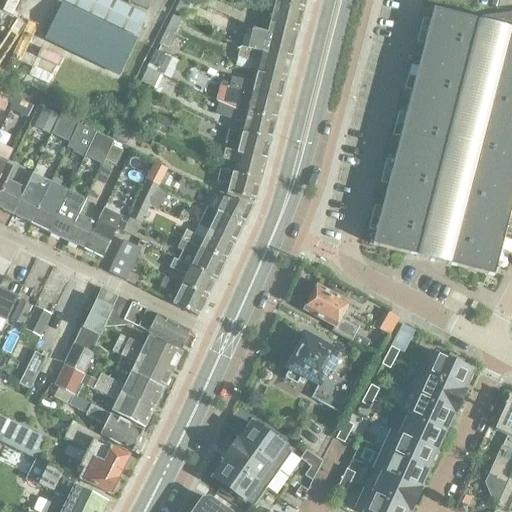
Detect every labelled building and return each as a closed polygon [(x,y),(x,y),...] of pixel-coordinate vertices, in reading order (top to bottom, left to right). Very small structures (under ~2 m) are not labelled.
[(11,15),(18,0),(6,0),(2,11),(11,15)] [(146,14),(116,0),(62,0),(63,0),(136,35),(146,14)] [(125,0),(147,11),(152,0),(125,0)] [(179,0),(174,11),(184,16),(189,19),(197,3),(192,0),(190,0),(179,0)] [(261,19),(270,21),(269,23),(298,31),(303,11),(274,4),(265,0),(261,19)] [(274,4),(303,11),(305,0),(265,0),(274,4)] [(137,40),(61,3),(45,38),(120,74),(137,40)] [(433,9),(385,193),(372,244),(417,256),(448,264),(493,275),(511,205),(511,12),(479,17),(478,20),(433,9)] [(165,29),(175,34),(182,19),(172,15),(165,29)] [(298,31),(269,23),(267,31),(252,27),(247,48),(291,59),(298,31)] [(175,34),(165,29),(158,45),(167,50),(175,34)] [(257,72),(286,80),(291,59),(247,48),(240,46),(237,57),(259,63),(257,72)] [(166,54),(155,50),(148,64),(159,69),(166,54)] [(161,74),(147,67),(140,82),(154,88),(161,74)] [(286,80),(257,72),(254,82),(231,76),(228,88),(241,91),(242,90),(281,100),(286,80)] [(138,85),(137,86),(135,91),(133,95),(130,93),(126,101),(129,103),(129,104),(140,109),(149,91),(138,85)] [(0,90),(0,108),(4,110),(11,96),(0,90)] [(237,110),(276,120),(281,100),(242,90),(241,91),(237,110)] [(27,117),(32,106),(14,98),(9,108),(27,117)] [(140,109),(129,104),(122,117),(133,123),(140,109)] [(60,115),(59,115),(43,108),(34,127),(51,135),(51,134),(60,115)] [(276,120),(237,110),(234,120),(244,123),(242,132),(242,133),(271,140),(276,120)] [(69,142),(78,123),(60,114),(59,115),(60,115),(51,134),(69,142)] [(134,129),(119,122),(111,137),(127,144),(134,129)] [(96,132),(78,123),(69,142),(86,151),(87,151),(96,132)] [(237,153),(266,160),(271,140),(242,133),(242,132),(228,129),(225,141),(239,144),(237,152),(237,153)] [(82,160),(97,166),(98,167),(109,143),(108,143),(110,138),(96,132),(87,151),(86,151),(82,160)] [(123,150),(122,150),(124,147),(113,141),(111,145),(104,160),(116,166),(123,150)] [(0,174),(0,175),(10,155),(12,150),(0,143),(0,174)] [(261,180),(266,160),(237,153),(237,152),(224,149),(222,159),(235,162),(232,172),(232,173),(261,180)] [(145,180),(158,186),(167,169),(154,163),(145,180)] [(4,182),(0,190),(0,208),(12,215),(32,175),(13,166),(5,183),(4,182)] [(226,193),(256,201),(261,180),(232,173),(232,172),(219,169),(217,181),(229,184),(227,193),(226,193)] [(32,175),(12,215),(30,223),(50,183),(32,175)] [(158,186),(145,180),(137,197),(151,204),(150,205),(159,208),(164,196),(156,192),(158,186)] [(43,197),(30,223),(48,232),(67,192),(50,183),(43,197)] [(67,192),(48,232),(66,241),(86,200),(67,192)] [(207,208),(243,224),(253,205),(223,197),(214,194),(207,208)] [(135,202),(129,216),(142,222),(150,205),(151,204),(137,197),(135,202)] [(101,215),(92,210),(94,205),(86,200),(79,215),(66,241),(84,250),(97,223),(101,215)] [(243,224),(207,208),(197,226),(234,243),(243,224)] [(114,232),(118,223),(101,215),(97,223),(84,250),(102,258),(115,233),(114,232)] [(122,232),(135,237),(142,222),(129,216),(126,222),(126,223),(122,232)] [(197,226),(193,234),(185,230),(181,239),(226,261),(234,243),(197,226)] [(185,252),(181,260),(181,261),(217,279),(226,261),(181,239),(176,248),(185,252)] [(126,257),(135,261),(141,249),(122,240),(116,254),(125,258),(126,257)] [(125,258),(116,254),(107,272),(125,281),(135,261),(126,257),(125,258)] [(181,260),(178,258),(177,260),(174,258),(173,258),(169,268),(184,275),(180,284),(208,297),(217,279),(181,261),(181,260)] [(171,303),(198,316),(208,297),(180,284),(165,276),(159,287),(175,294),(171,303)] [(350,342),(365,350),(368,344),(370,340),(355,333),(359,326),(340,316),(348,302),(317,285),(303,310),(334,327),(352,337),(350,342)] [(17,295),(0,287),(0,318),(5,321),(17,295)] [(82,326),(99,334),(103,328),(110,314),(118,296),(100,288),(82,326)] [(110,314),(103,328),(126,326),(127,323),(148,332),(147,332),(180,349),(189,331),(156,315),(156,314),(118,296),(110,314)] [(19,299),(10,319),(22,326),(32,305),(19,299)] [(39,336),(50,314),(35,307),(24,329),(39,336)] [(387,311),(380,327),(392,332),(399,315),(387,311)] [(404,351),(415,328),(402,321),(391,345),(404,351)] [(82,326),(74,345),(90,353),(99,334),(82,326)] [(116,342),(172,370),(181,352),(148,336),(144,345),(119,334),(116,342)] [(303,334),(285,368),(288,369),(284,378),(296,385),(301,376),(317,385),(311,397),(336,412),(352,384),(329,372),(339,354),(303,334)] [(130,372),(163,389),(172,370),(116,342),(111,351),(135,363),(130,372)] [(74,345),(64,365),(83,374),(92,354),(90,353),(74,345)] [(390,347),(385,356),(394,360),(398,351),(390,347)] [(426,350),(417,370),(464,392),(464,391),(463,390),(472,371),(461,366),(464,360),(449,353),(446,359),(426,350)] [(29,390),(46,357),(34,352),(18,384),(29,390)] [(394,360),(385,356),(381,364),(389,369),(394,360)] [(54,386),(73,396),(76,397),(82,384),(78,383),(82,375),(83,374),(64,365),(54,386)] [(417,370),(408,390),(455,412),(464,392),(417,370)] [(163,389),(130,372),(124,386),(100,373),(97,381),(153,409),(163,389)] [(144,428),(153,409),(97,381),(96,382),(82,375),(78,383),(82,384),(117,401),(111,412),(144,428)] [(365,393),(373,397),(378,388),(370,384),(365,393)] [(408,390),(399,410),(444,431),(453,412),(454,413),(455,412),(408,390)] [(373,397),(365,393),(360,401),(368,406),(373,397)] [(143,431),(76,397),(73,396),(69,405),(85,414),(85,415),(104,425),(100,436),(132,452),(143,431)] [(487,475),(488,476),(505,484),(508,478),(511,469),(511,397),(507,396),(507,397),(508,398),(493,429),(506,435),(502,445),(501,445),(487,475)] [(390,429),(390,430),(435,450),(444,431),(399,410),(398,411),(407,415),(399,433),(390,429)] [(0,415),(0,441),(35,459),(36,459),(46,439),(0,415)] [(100,436),(71,421),(62,438),(87,449),(77,467),(82,469),(78,479),(110,496),(129,456),(99,440),(100,436)] [(344,421),(340,430),(348,434),(353,425),(344,421)] [(237,440),(236,440),(278,470),(291,452),(273,439),(277,434),(264,425),(260,430),(250,423),(238,441),(237,440)] [(348,434),(340,430),(335,439),(343,443),(348,434)] [(390,430),(381,449),(426,470),(435,450),(390,430)] [(236,440),(223,458),(265,488),(278,470),(236,440)] [(381,449),(372,469),(419,490),(419,489),(418,489),(426,470),(381,449)] [(265,488),(223,458),(223,459),(224,460),(212,477),(221,484),(218,489),(231,499),(235,494),(252,507),(265,488)] [(48,465),(36,459),(35,459),(25,479),(66,498),(62,508),(54,504),(50,511),(102,511),(107,502),(74,486),(76,480),(47,467),(48,465)] [(305,476),(311,481),(317,471),(309,468),(305,476)] [(346,469),(341,478),(350,482),(354,473),(346,469)] [(372,469),(363,489),(410,510),(419,490),(372,469)] [(350,482),(341,478),(337,487),(345,491),(350,482)] [(496,506),(506,510),(511,497),(511,479),(508,478),(505,484),(506,484),(496,506)] [(302,498),(307,489),(300,484),(294,493),(302,498)] [(410,510),(363,489),(354,509),(360,511),(407,511),(408,510),(410,511),(410,510)] [(225,511),(204,497),(193,511),(225,511)]
